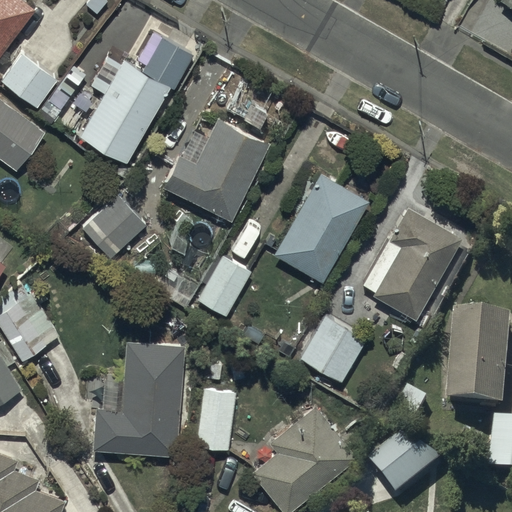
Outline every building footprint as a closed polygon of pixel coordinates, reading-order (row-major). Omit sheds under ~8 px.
[(0,0),(0,45),(34,1),(32,0),(0,0)] [(80,127),(125,154),(169,78),(173,80),(193,47),(162,29),(143,60),(126,50),(80,127)] [(24,45),(1,71),(35,98),(57,72),(24,45)] [(0,94),(0,151),(16,163),(43,126),(0,94)] [(176,146),(161,177),(230,212),(268,135),(217,110),(194,155),(176,146)] [(318,165),(273,245),(321,273),(367,193),(318,165)] [(145,219),(116,188),(81,222),(109,252),(145,219)] [(374,288),(366,301),(390,316),(399,302),(415,312),(463,228),(408,198),(390,233),(388,232),(363,276),(374,282),(372,287),(374,288)] [(221,249),(197,291),(226,307),(249,264),(221,249)] [(0,305),(0,320),(22,354),(58,329),(29,286),(0,305)] [(325,308),(299,349),(340,374),(366,333),(325,308)] [(454,310),(446,398),(503,402),(508,314),(454,310)] [(96,401),(92,441),(175,447),(183,337),(125,334),(121,403),(96,401)] [(0,348),(0,396),(22,383),(0,348)] [(196,437),(227,441),(234,385),(203,381),(196,437)] [(275,444),(251,464),(286,507),(357,450),(314,397),(267,435),(275,444)] [(511,419),(493,417),(487,465),(511,468),(511,419)] [(370,459),(395,491),(440,457),(403,434),(370,459)] [(15,452),(0,446),(0,511),(56,511),(64,492),(33,481),(37,471),(12,461),(15,452)]
